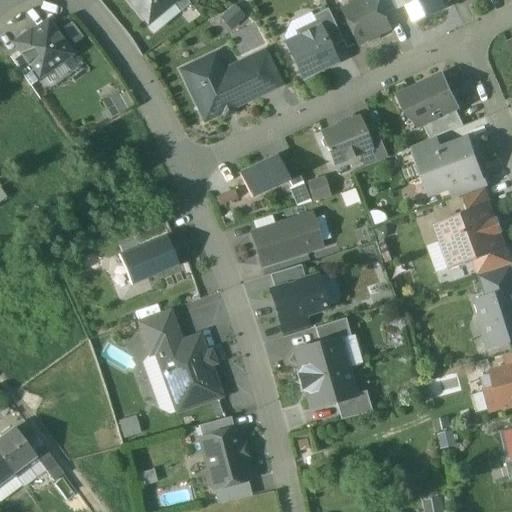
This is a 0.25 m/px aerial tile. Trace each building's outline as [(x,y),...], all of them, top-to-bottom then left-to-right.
[(170,0),(128,0),(147,23),(172,3),(172,2),(170,0)] [(189,4),(186,0),(170,0),(172,2),(172,3),(179,12),(189,4)] [(365,0),(342,11),(357,44),(389,28),(383,15),(375,0),(365,0)] [(396,10),(391,0),(375,0),(383,15),(396,10)] [(442,10),(437,0),(404,0),(415,22),(442,10)] [(219,16),(229,28),(244,16),(234,3),(219,16)] [(343,41),(327,9),(312,16),(315,22),(318,29),(319,29),(328,48),(343,41)] [(47,22),(30,34),(29,32),(14,43),(19,50),(38,77),(70,54),(47,22)] [(315,22),(294,31),(298,39),(318,29),(315,22)] [(298,39),(286,44),(302,76),(334,61),(328,48),(319,29),(318,29),(298,39)] [(38,77),(19,50),(9,57),(30,86),(39,79),(38,77)] [(264,52),(245,61),(261,93),(279,85),(264,52)] [(245,61),(220,73),(211,70),(206,59),(182,71),(205,120),(261,93),(245,61)] [(441,77),(405,94),(413,111),(420,125),(422,124),(455,109),(456,108),(441,77)] [(115,111),(130,104),(123,91),(108,98),(115,111)] [(405,95),(397,98),(405,114),(413,111),(405,95)] [(455,109),(422,124),(430,140),(435,139),(463,127),(455,109)] [(357,119),(322,134),(324,137),(321,141),(323,147),(328,148),(329,149),(327,150),(328,151),(329,151),(334,163),(369,149),(357,119)] [(430,140),(413,148),(418,160),(440,152),(440,151),(435,139),(430,140)] [(467,141),(440,151),(440,152),(418,160),(431,195),(449,188),(448,187),(479,175),(467,141)] [(274,155),(240,172),(253,198),(287,181),(280,167),(274,155)] [(291,161),(280,167),(287,181),(291,188),(302,183),(291,161)] [(479,175),(448,187),(449,188),(453,200),(462,197),(486,188),(487,188),(482,174),(479,175)] [(486,188),(462,197),(468,212),(489,204),(491,203),(486,188)] [(495,220),(489,204),(468,212),(433,225),(450,271),(473,262),(506,250),(500,234),(503,233),(498,219),(495,220)] [(170,233),(161,211),(129,225),(138,247),(170,233)] [(309,216),(252,234),(262,265),(319,246),(309,216)] [(131,286),(178,266),(166,236),(119,255),(131,286)] [(506,250),(473,262),(478,276),(511,265),(511,266),(511,265),(511,260),(508,250),(506,250)] [(300,265),(269,275),(274,290),(305,280),(300,265)] [(511,265),(478,276),(485,300),(511,291),(511,267),(511,266),(511,265)] [(274,290),(270,291),(280,322),(305,314),(326,307),(316,277),(305,280),(274,290)] [(511,291),(485,300),(478,302),(482,315),(479,321),(481,327),(487,330),(492,346),(509,340),(510,342),(511,340),(511,291)] [(150,354),(180,343),(169,314),(140,324),(150,354)] [(305,314),(280,322),(285,337),(310,329),(305,314)] [(345,318),(314,328),(318,344),(338,339),(339,340),(350,336),(345,318)] [(220,396),(198,337),(155,353),(177,412),(220,396)] [(318,344),(295,351),(299,368),(296,374),(298,382),(347,368),(339,340),(338,339),(318,344)] [(347,368),(298,382),(301,390),(307,394),(311,408),(335,401),(354,395),(354,394),(347,368)] [(511,369),(508,370),(492,374),(496,390),(485,392),(490,411),(511,404),(511,369)] [(354,395),(335,401),(340,420),(371,412),(365,391),(354,394),(354,395)] [(230,417),(198,426),(201,437),(233,429),(230,417)] [(42,446),(24,421),(14,428),(32,453),(42,446)] [(13,428),(0,438),(0,457),(11,472),(34,455),(32,453),(14,428),(13,428)] [(201,437),(199,438),(213,490),(229,486),(249,480),(235,428),(233,429),(201,437)] [(63,474),(42,446),(32,453),(34,455),(53,482),(63,474)] [(0,457),(0,481),(11,472),(0,457)] [(229,486),(214,490),(218,504),(232,500),(229,486)]
